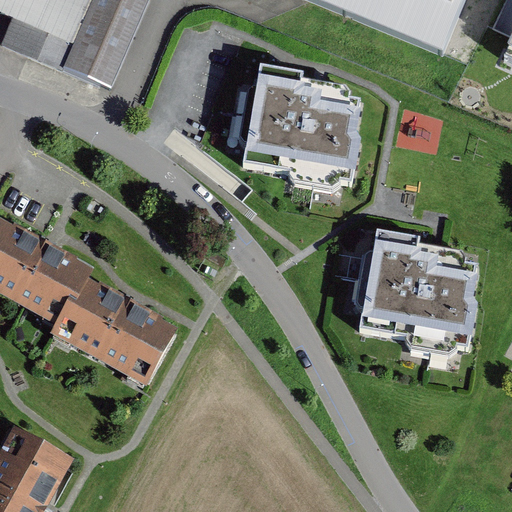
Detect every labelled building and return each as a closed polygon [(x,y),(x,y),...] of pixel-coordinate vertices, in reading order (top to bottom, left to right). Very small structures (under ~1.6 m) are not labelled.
[(74,44),(92,0),(6,0),(1,13),(74,44)] [(148,0),(92,0),(74,44),(62,71),(109,91),(148,0)] [(306,0),(438,56),(461,0),(306,0)] [(487,54),(511,62),(511,17),(501,13),(487,54)] [(378,95),(266,75),(249,168),(361,188),(378,95)] [(85,270),(0,223),(0,300),(53,329),(85,270)] [(501,256),(385,236),(370,326),(486,346),(501,256)] [(60,347),(142,388),(174,325),(92,284),(60,347)] [(63,511),(89,466),(23,429),(0,470),(0,511),(63,511)]
